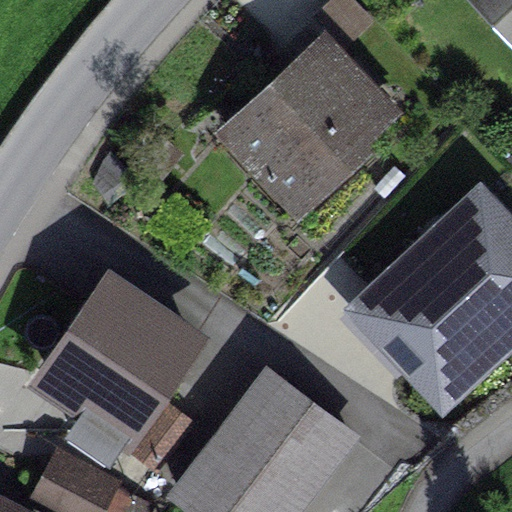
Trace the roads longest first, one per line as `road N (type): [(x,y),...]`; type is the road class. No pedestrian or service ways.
road 1 (unknown): [(22,169),(380,368)]
road 2 (residential): [(152,0),(48,121),(0,210)]
